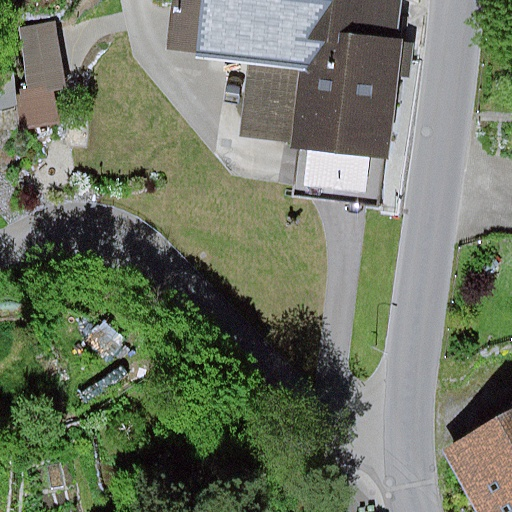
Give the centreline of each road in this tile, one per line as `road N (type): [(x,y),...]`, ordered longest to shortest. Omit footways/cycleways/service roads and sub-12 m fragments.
road 1 (residential): [(412,439),(327,428),(133,235),(106,225),(54,224),(0,246)]
road 2 (tertiary): [(412,439),(460,0)]
